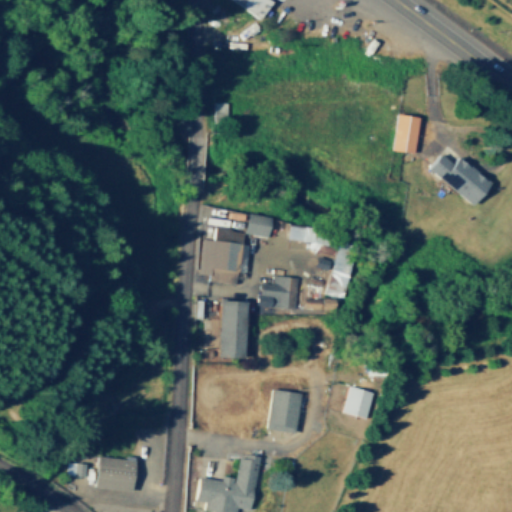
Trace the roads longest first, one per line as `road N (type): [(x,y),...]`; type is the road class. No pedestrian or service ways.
road 1 (residential): [(189,192),(168,511)]
road 2 (trunk): [(396,0),(511,86)]
road 3 (residential): [(194,0),(194,121)]
